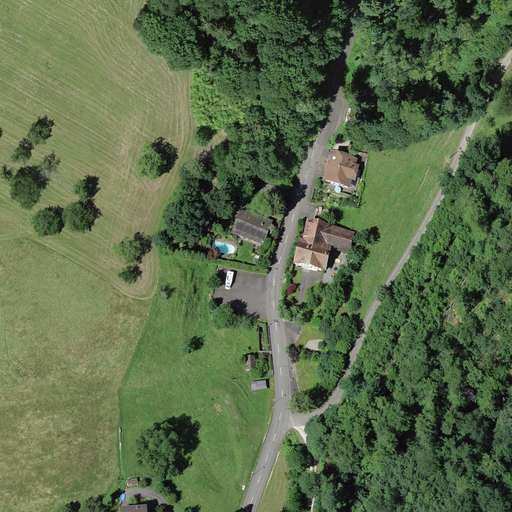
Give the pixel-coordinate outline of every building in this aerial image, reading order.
[(345,125),(349,113),(341,110),(337,124),(345,125)] [(362,159),(330,150),(322,181),(351,189),(353,181),(356,182),(362,159)] [(231,234),(263,246),(272,222),(240,210),(231,234)] [(355,232),(306,222),(302,241),(299,240),(294,266),(327,273),(331,251),(350,255),(355,232)] [(256,369),(255,356),(245,357),(246,370),(256,369)] [(266,380),(250,381),(251,390),(267,389),(266,380)]
